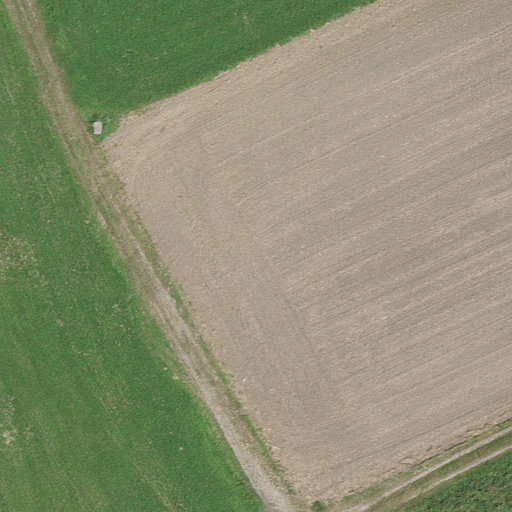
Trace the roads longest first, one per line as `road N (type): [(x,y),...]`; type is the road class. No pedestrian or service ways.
road 1 (track): [(18,0),(273,511)]
road 2 (track): [(364,511),(511,443)]
